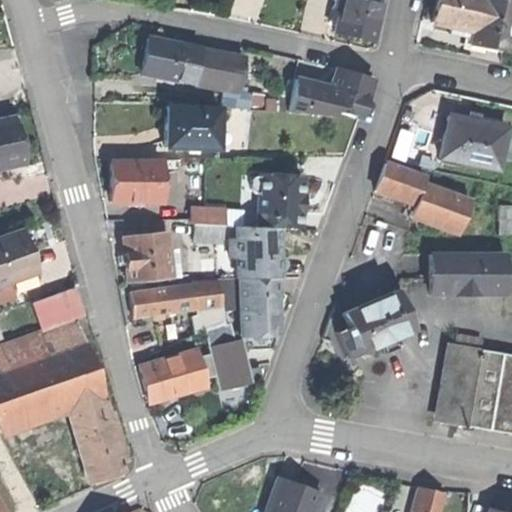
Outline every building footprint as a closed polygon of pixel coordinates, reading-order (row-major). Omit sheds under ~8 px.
[(340,0),(335,22),(353,26),(370,30),(376,0),(340,0)] [(448,17),(473,22),(477,0),(434,0),(432,14),(448,17)] [(492,41),(507,44),(511,17),(511,0),(477,0),(473,22),(470,36),(483,39),(492,41)] [(482,46),(483,39),(470,36),(473,22),(448,17),(446,25),(453,27),(464,29),(461,42),(482,46)] [(143,74),(196,84),(202,49),(149,39),(146,57),(143,74)] [(214,52),(202,49),(196,84),(208,86),(214,52)] [(245,57),(214,52),(208,86),(225,89),(239,92),(239,89),(245,57)] [(338,113),(360,120),(372,82),(355,77),(337,71),(331,90),(325,109),(338,113)] [(296,77),(295,81),(315,86),(323,88),(324,84),(296,77)] [(287,114),(309,115),(315,86),(295,81),(287,114)] [(336,118),(338,113),(325,109),(331,90),(323,88),(315,86),(309,115),(336,118)] [(251,95),(239,89),(239,92),(225,89),(220,108),(225,108),(247,110),(251,95)] [(220,108),(166,107),(166,130),(165,149),(219,151),(220,118),(220,108)] [(461,160),(498,167),(499,158),(504,136),(506,126),(447,115),(443,135),(439,155),(441,156),(461,160)] [(0,166),(22,162),(18,143),(13,119),(0,122),(0,166)] [(511,149),(511,138),(504,136),(499,158),(510,160),(511,149)] [(460,166),(461,160),(441,156),(440,162),(460,166)] [(111,203),(160,203),(160,174),(160,169),(160,163),(111,163),(111,181),(111,203)] [(379,177),(375,189),(413,203),(420,183),(422,177),(384,163),(379,177)] [(279,229),(299,230),(300,203),(302,177),(259,176),(259,178),(258,195),(257,228),(279,229)] [(251,195),(258,195),(259,178),(252,177),(246,182),(246,189),(251,195)] [(469,200),(420,183),(413,203),(409,215),(458,232),(469,200)] [(511,204),(500,205),(499,234),(511,234),(511,204)] [(223,226),(225,226),(226,210),(190,208),(189,224),(194,225),(223,226)] [(223,242),(223,226),(194,225),(193,240),(223,242)] [(235,227),(235,242),(279,240),(279,229),(257,228),(235,227)] [(18,232),(9,235),(16,254),(24,251),(18,232)] [(128,283),(171,279),(166,234),(124,238),(125,256),(126,264),(128,283)] [(0,237),(0,283),(8,281),(32,273),(27,259),(24,251),(16,254),(9,235),(0,237)] [(235,242),(229,242),(230,260),(236,259),(236,279),(239,279),(280,278),(280,260),(279,240),(235,242)] [(430,254),(430,294),(505,293),(504,253),(430,254)] [(35,283),(32,273),(8,281),(11,291),(35,283)] [(281,294),(280,278),(239,279),(241,331),(279,331),(279,308),(278,294),(281,294)] [(192,281),(193,285),(195,311),(221,307),(218,280),(192,281)] [(193,285),(178,287),(181,313),(194,311),(195,311),(193,285)] [(178,287),(131,294),(132,308),(134,320),(181,313),(178,287)] [(30,303),(41,331),(83,316),(73,288),(30,303)] [(349,330),(358,351),(412,328),(396,290),(342,313),(349,330)] [(222,314),(221,307),(195,311),(194,311),(195,316),(222,314)] [(61,414),(66,413),(101,403),(76,323),(0,349),(0,428),(59,407),(60,410),(61,414)] [(229,325),(205,332),(209,347),(223,343),(233,340),(229,325)] [(453,333),(452,344),(479,348),(481,338),(453,333)] [(240,338),(233,340),(223,343),(231,371),(249,366),(240,338)] [(452,344),(450,343),(437,421),(488,430),(501,352),(479,348),(452,344)] [(197,352),(140,367),(145,386),(148,401),(206,386),(197,352)] [(511,354),(501,352),(488,430),(511,433),(511,354)] [(66,413),(70,427),(106,417),(105,415),(101,403),(66,413)] [(106,417),(70,427),(87,483),(102,479),(120,474),(117,465),(124,462),(110,413),(105,415),(106,417)] [(314,511),(321,494),(302,487),(276,478),(265,509),(268,510),(266,511),(314,511)] [(416,487),(409,511),(436,511),(441,493),(427,490),(416,487)]
